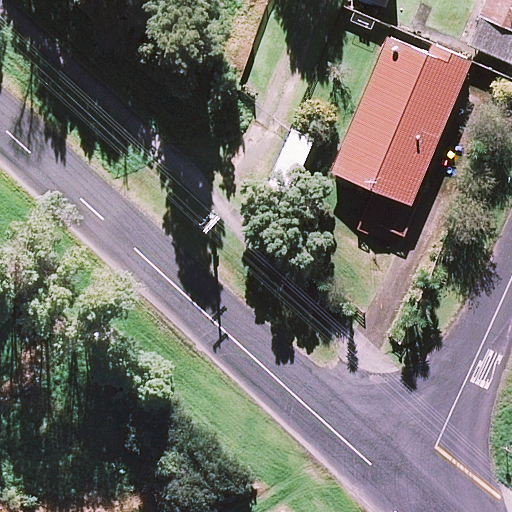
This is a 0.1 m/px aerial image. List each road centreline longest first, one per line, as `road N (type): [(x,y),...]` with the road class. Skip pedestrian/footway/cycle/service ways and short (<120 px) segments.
road 1 (residential): [(0,121),(396,486)]
road 2 (residential): [(511,267),(432,447),(396,486)]
